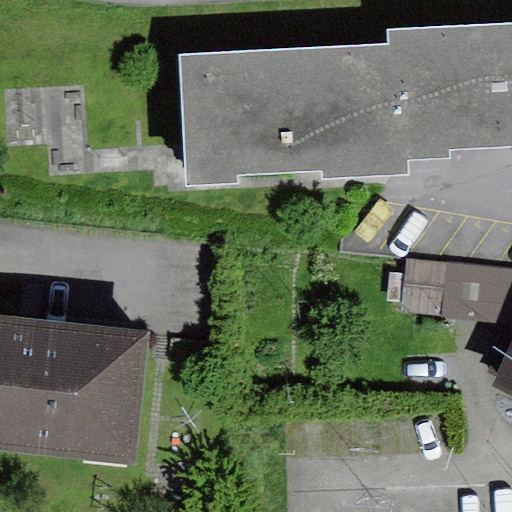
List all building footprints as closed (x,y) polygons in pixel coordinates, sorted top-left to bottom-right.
[(395,184),(413,185),(412,168),(450,166),(449,154),(511,151),(511,28),(390,34),(388,48),(395,184)] [(395,184),(388,48),(176,59),(183,195),(237,192),(237,180),(324,176),(324,188),(395,184)] [(404,314),(511,327),(511,270),(406,261),(404,314)] [(148,335),(0,320),(0,454),(134,469),(148,335)] [(511,355),(497,388),(511,395),(511,355)]
